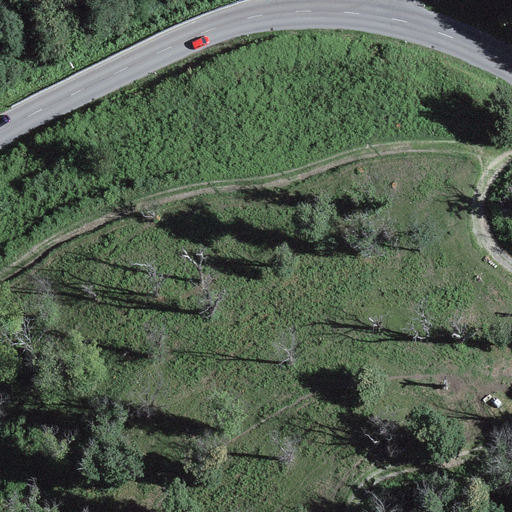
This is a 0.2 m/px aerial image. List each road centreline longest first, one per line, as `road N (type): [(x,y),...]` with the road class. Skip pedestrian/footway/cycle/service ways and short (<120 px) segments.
road 1 (tertiary): [(511,67),(401,21),(270,13),(205,31),(0,130)]
road 2 (track): [(349,511),(367,482),(395,466),(452,460),(511,432)]
